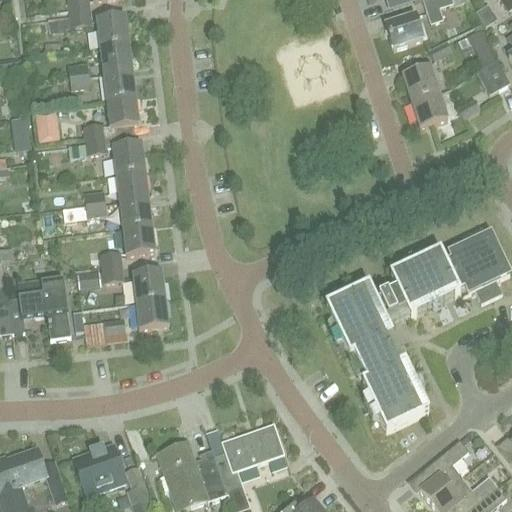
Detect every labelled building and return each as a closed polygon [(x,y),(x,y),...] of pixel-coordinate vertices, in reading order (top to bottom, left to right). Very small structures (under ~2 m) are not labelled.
[(468,4),(466,0),(430,0),(422,3),(430,28),(443,24),(440,12),(454,7),(454,9),(468,4)] [(67,4),(68,19),(91,16),(89,1),(67,4)] [(93,30),(91,16),(68,19),(69,22),(50,24),(52,37),(71,35),(70,33),(93,30)] [(394,54),(423,44),(415,20),(385,30),(394,54)] [(125,21),(119,22),(96,25),(99,52),(129,48),(125,21)] [(453,58),(452,56),(446,45),(428,55),(434,67),(453,58)] [(132,75),(129,48),(99,52),(103,79),(132,75)] [(476,75),(490,100),(510,88),(497,64),(476,75)] [(68,71),(69,83),(89,81),(88,68),(68,71)] [(403,81),(411,107),(439,97),(431,72),(403,81)] [(136,102),(132,75),(103,79),(106,106),(136,102)] [(91,93),(89,81),(69,83),(70,95),(91,93)] [(448,124),(439,97),(411,107),(420,133),(448,124)] [(139,129),(136,102),(106,106),(110,133),(139,129)] [(474,103),(457,114),(463,125),(481,114),(474,103)] [(53,117),(36,119),(39,145),(56,143),(53,117)] [(105,129),(83,132),(85,143),(106,141),(105,133),(105,129)] [(85,150),(62,153),(64,164),(87,162),(87,161),(108,158),(108,153),(107,144),(85,147),(85,150)] [(142,149),(136,150),(112,153),(116,180),(145,176),(142,149)] [(149,203),(145,176),(116,180),(119,207),(149,203)] [(84,198),(85,210),(106,208),(104,196),(84,198)] [(152,230),(149,203),(119,207),(123,234),(152,230)] [(107,221),(106,208),(85,210),(86,223),(107,221)] [(156,257),(152,230),(123,234),(126,261),(156,257)] [(108,252),(118,251),(117,234),(107,235),(108,252)] [(397,294),(378,302),(388,323),(407,314),(409,318),(457,295),(458,296),(466,292),(469,299),(479,294),(485,307),(506,297),(500,284),(510,279),(491,238),(449,258),(452,265),(446,268),(440,257),(391,281),(397,294)] [(12,252),(0,254),(0,267),(14,265),(12,252)] [(101,271),(101,277),(123,274),(121,257),(89,261),(90,273),(101,271)] [(133,280),(134,282),(124,283),(123,274),(101,277),(78,279),(79,292),(103,289),(103,288),(121,286),(124,309),(137,308),(165,304),(161,277),(133,280)] [(41,288),(42,295),(7,299),(6,292),(8,306),(13,339),(25,337),(22,320),(47,317),(50,345),(71,342),(63,285),(41,288)] [(0,307),(8,306),(6,292),(0,293),(0,307)] [(367,386),(363,388),(386,437),(423,420),(364,293),(326,311),(350,361),(354,359),(367,386)] [(169,331),(165,304),(137,308),(140,335),(169,331)] [(0,340),(13,339),(8,306),(0,307),(0,340)] [(87,351),(127,346),(125,324),(84,329),(87,351)] [(274,429),(222,447),(217,434),(205,438),(211,454),(228,499),(231,511),(250,511),(237,476),(284,459),(274,429)] [(419,495),(430,509),(461,483),(451,471),(468,457),(459,446),(423,475),(431,486),(419,495)] [(228,499),(211,454),(199,459),(200,464),(194,466),(188,447),(157,458),(175,511),(184,511),(208,505),(208,506),(228,499)] [(86,500),(125,486),(112,450),(73,464),(86,500)] [(27,511),(20,490),(45,482),(55,510),(69,504),(56,464),(42,469),(36,453),(0,465),(0,505),(2,511),(27,511)] [(153,511),(138,471),(125,475),(131,493),(126,495),(132,511),(153,511)] [(473,511),(498,492),(489,481),(471,495),(461,483),(430,509),(432,511),(473,511)] [(495,511),(506,503),(498,492),(473,511),(495,511)]
